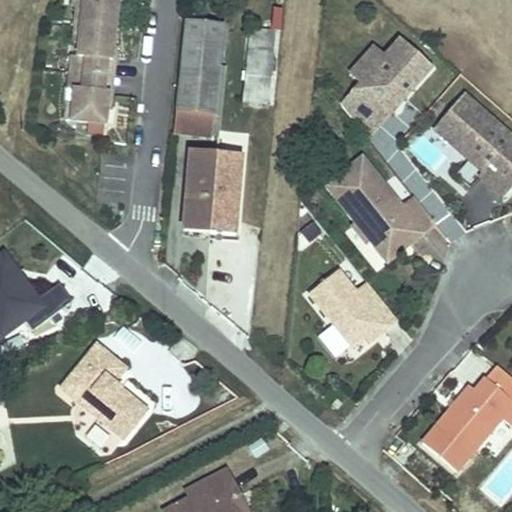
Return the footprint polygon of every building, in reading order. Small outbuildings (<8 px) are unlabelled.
[(111,61),(117,0),(83,0),(83,9),(78,9),(74,44),(79,44),(78,58),(73,57),(69,90),(75,90),(73,104),(68,103),(66,122),(105,125),(108,94),(111,94),(114,61),(111,61)] [(214,115),(223,26),(200,24),(201,19),(186,17),(173,134),(217,138),(219,116),(214,115)] [(273,55),(275,34),(250,32),(248,52),(273,55)] [(399,104),(431,69),(401,41),(386,58),(361,86),(349,99),(380,126),(392,112),(388,108),(395,101),(399,104)] [(361,86),(386,58),(374,48),(350,76),(361,86)] [(268,105),(273,55),(248,52),(243,102),(268,105)] [(511,189),(511,139),(463,96),(434,129),(459,151),(463,147),(469,153),(469,161),(483,173),(479,176),(505,198),(511,189)] [(380,126),(349,99),(341,108),(367,139),(380,126)] [(392,112),(399,104),(395,101),(388,108),(392,112)] [(469,161),(469,153),(463,147),(459,151),(469,161)] [(210,228),(216,156),(191,153),(184,231),(204,233),(204,228),(210,228)] [(235,236),(241,158),(216,156),(210,228),(216,228),(215,234),(235,236)] [(410,246),(436,226),(414,199),(402,208),(384,185),(362,158),(325,187),(355,225),(356,225),(361,221),(374,237),(369,242),(369,243),(387,265),(403,251),(400,247),(403,245),(410,246)] [(374,237),(361,221),(356,225),(355,225),(351,228),(365,246),(369,243),(369,242),(374,237)] [(310,243),(321,234),(313,224),(302,233),(310,243)] [(45,301),(31,281),(27,284),(22,277),(26,274),(12,253),(0,261),(0,335),(4,342),(31,322),(39,333),(79,304),(66,286),(45,301)] [(397,322),(366,284),(355,294),(338,272),(309,295),(352,349),(362,341),(366,346),(375,339),(371,334),(380,327),(384,332),(397,322)] [(31,281),(26,274),(22,277),(27,284),(31,281)] [(375,339),(384,332),(380,327),(371,334),(375,339)] [(72,387),(127,434),(149,407),(126,388),(123,392),(117,386),(120,383),(130,370),(104,348),(72,387)] [(457,474),(502,420),(511,408),(511,402),(485,381),(475,393),(470,388),(422,445),(457,474)] [(123,392),(126,388),(120,383),(117,386),(123,392)] [(511,428),(511,427),(511,408),(502,420),(511,428)] [(224,472),(186,489),(190,498),(162,511),(228,511),(226,506),(237,500),(224,472)] [(243,511),(237,500),(226,506),(228,511),(243,511)]
